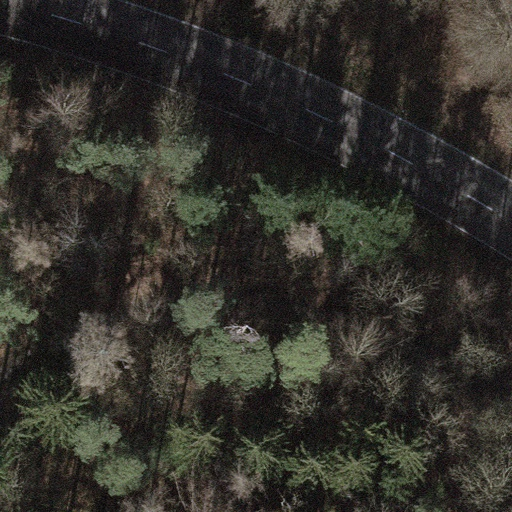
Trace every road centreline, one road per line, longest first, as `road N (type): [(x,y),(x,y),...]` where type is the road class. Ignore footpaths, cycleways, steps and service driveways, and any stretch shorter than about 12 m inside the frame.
road 1 (secondary): [(511,219),(316,112),(0,0)]
road 2 (track): [(0,380),(97,328),(305,322),(511,400)]
